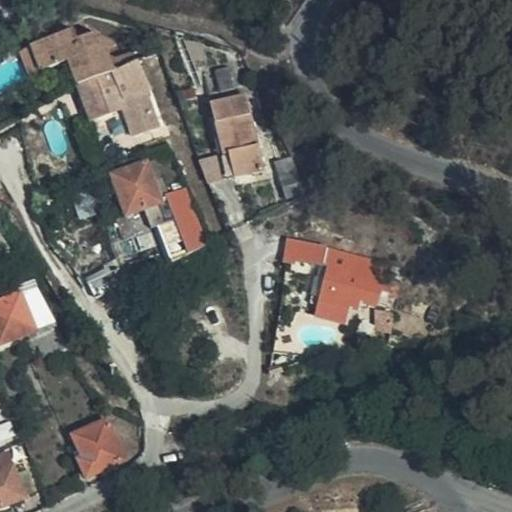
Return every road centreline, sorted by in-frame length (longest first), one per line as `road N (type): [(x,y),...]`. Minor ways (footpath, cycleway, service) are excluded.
road 1 (unclassified): [(326,0),(311,20),(310,70),(348,127),(384,155),(511,197)]
road 2 (unknown): [(175,419),(108,330),(15,171)]
road 3 (residential): [(213,511),(364,463),(402,466),(436,482),(460,511)]
road 4 (unknown): [(175,419),(205,416),(252,395),(261,354),(252,253)]
road 5 (unknown): [(52,511),(161,471),(172,460),(175,419)]
